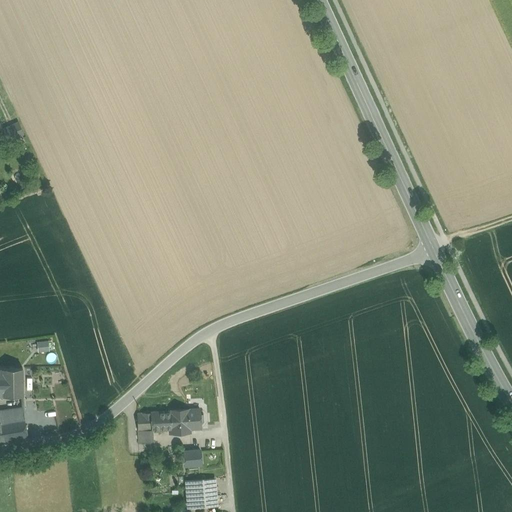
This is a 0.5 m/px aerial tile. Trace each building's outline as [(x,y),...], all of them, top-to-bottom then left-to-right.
[(0,143),(23,134),(18,123),(2,130),(0,125),(0,143)] [(36,340),(37,351),(48,350),(48,339),(36,340)] [(22,369),(2,369),(3,396),(23,395),(22,369)] [(24,408),(0,412),(0,443),(28,439),(25,419),(24,408)] [(188,410),(171,411),(171,412),(173,429),(173,433),(189,432),(188,410)] [(173,429),(171,412),(139,413),(139,431),(153,430),(173,429)] [(153,430),(139,431),(140,443),(153,442),(153,430)] [(191,450),(184,450),(185,462),(192,462),(191,450)] [(213,479),(186,481),(188,505),(205,504),(205,506),(215,505),(213,479)]
